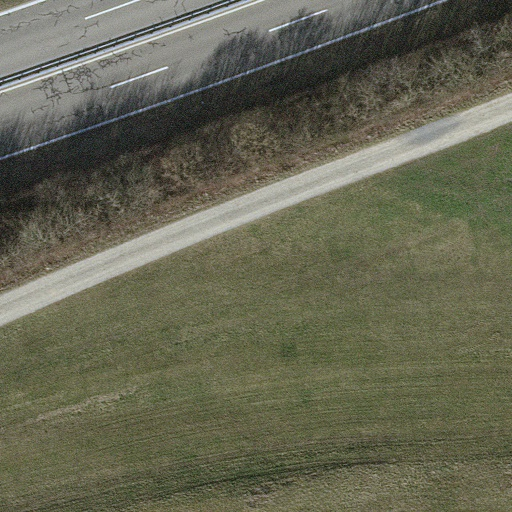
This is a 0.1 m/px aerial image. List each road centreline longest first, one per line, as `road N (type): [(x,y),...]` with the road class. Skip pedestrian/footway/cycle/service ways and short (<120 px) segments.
road 1 (track): [(0,312),(511,105)]
road 2 (trunk): [(0,126),(357,0)]
road 3 (trunk): [(142,0),(0,49)]
